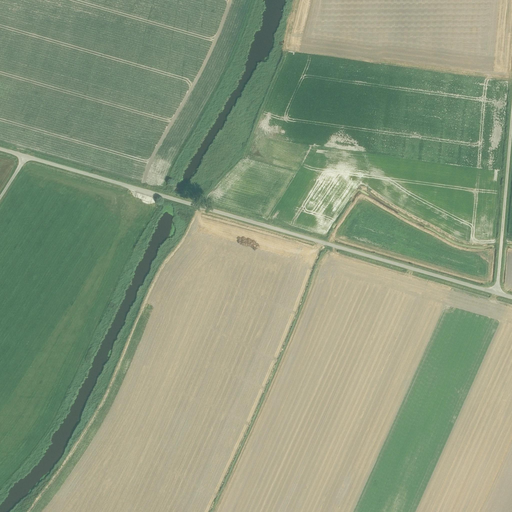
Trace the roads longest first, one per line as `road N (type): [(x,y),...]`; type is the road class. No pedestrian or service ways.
road 1 (unclassified): [(495,292),(0,149)]
road 2 (unclassified): [(495,292),(511,114)]
